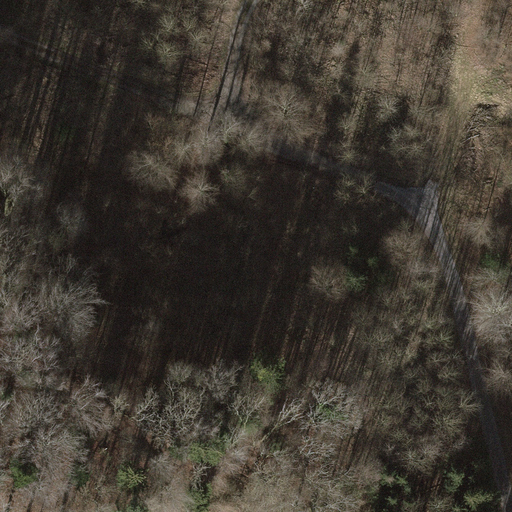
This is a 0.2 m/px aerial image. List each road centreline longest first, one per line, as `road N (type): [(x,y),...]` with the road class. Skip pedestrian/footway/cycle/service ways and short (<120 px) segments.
road 1 (track): [(508,511),(439,247),(419,213),(0,19)]
road 2 (track): [(233,125),(240,24),(256,0)]
